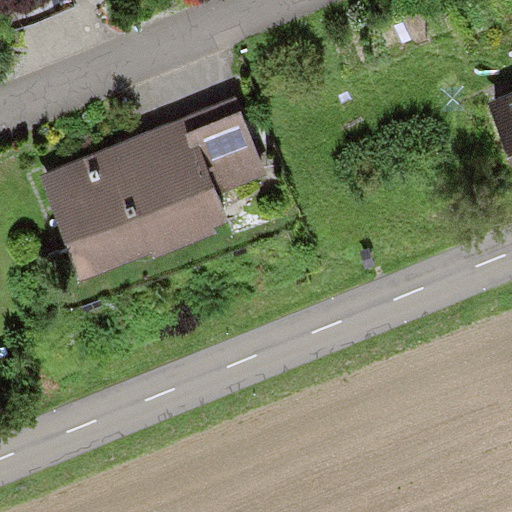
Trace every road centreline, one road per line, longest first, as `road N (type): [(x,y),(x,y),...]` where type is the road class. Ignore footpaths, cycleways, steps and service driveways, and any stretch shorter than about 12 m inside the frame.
road 1 (tertiary): [(511,254),(0,458)]
road 2 (residential): [(294,0),(0,113)]
